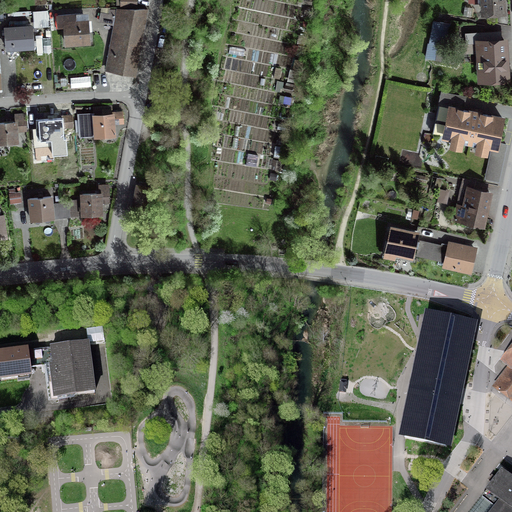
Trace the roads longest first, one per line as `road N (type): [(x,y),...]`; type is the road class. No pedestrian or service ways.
road 1 (residential): [(490,300),(293,265),(109,263)]
road 2 (residential): [(425,511),(472,437),(490,300)]
road 3 (residential): [(142,90),(109,263)]
road 4 (residential): [(0,104),(142,90)]
